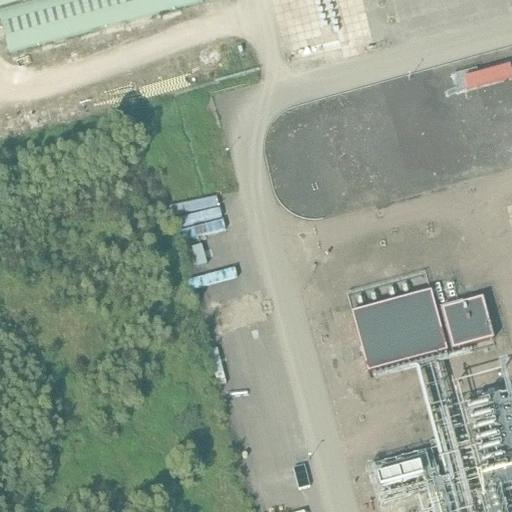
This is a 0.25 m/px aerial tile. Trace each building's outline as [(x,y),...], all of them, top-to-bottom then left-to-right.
[(0,0),(0,18),(9,54),(203,3),(202,0),(0,0)] [(461,79),(511,64),(511,62),(507,46),(456,61),(461,79)] [(511,78),(509,67),(462,80),(466,92),(511,79),(511,78)] [(369,374),(448,352),(432,292),(352,314),(369,374)] [(453,351),(495,340),(483,299),(442,310),(453,351)] [(418,447),(376,461),(381,476),(423,463),(418,447)]
